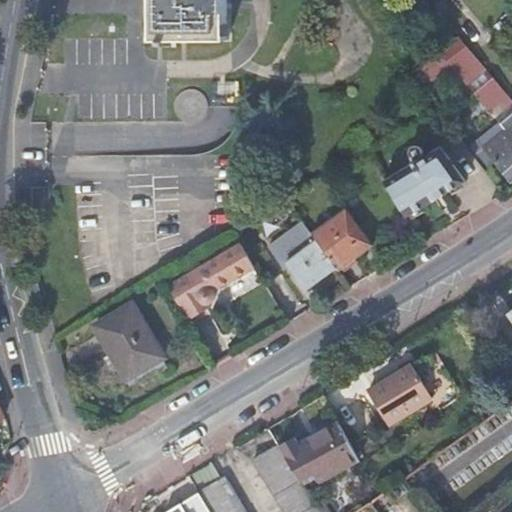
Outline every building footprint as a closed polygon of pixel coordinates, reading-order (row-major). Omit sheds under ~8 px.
[(167,41),(178,41),(187,41),(187,38),(191,38),(191,41),(224,41),(223,0),(152,0),(153,42),(161,42),(161,46),(167,46),(167,41)] [(511,99),(467,47),(449,61),(500,122),(506,131),(482,150),(509,184),(511,180),(511,99)] [(408,167),(384,182),(406,218),(409,216),(420,209),(435,200),(450,191),(462,184),(466,182),(442,147),(422,159),(421,158),(423,153),(422,149),(419,145),(415,144),(411,144),(408,146),(405,149),(403,154),(403,159),(408,167)] [(462,184),(450,191),(453,195),(464,188),(462,184)] [(420,209),(409,216),(412,220),(423,213),(420,209)] [(338,269),(340,272),(357,260),(373,247),(347,211),(313,236),(338,269)] [(271,248),(284,267),(289,264),(298,277),(297,278),(307,292),(323,281),(338,269),(313,236),(305,223),(271,248)] [(256,232),(239,242),(241,245),(256,269),(268,289),(285,279),(256,232)] [(241,245),(169,289),(188,322),(212,307),(211,306),(214,303),(216,298),(216,295),(215,293),(230,284),(256,269),(241,245)] [(146,374),(165,362),(133,309),(95,331),(127,385),(146,374)] [(412,368),(368,395),(387,427),(432,401),(412,368)] [(278,448),(299,483),(313,475),(317,483),(358,460),(337,423),(297,446),(294,440),(278,448)] [(252,462),(281,511),(315,511),(299,483),(278,448),(278,447),(252,462)] [(207,511),(242,511),(223,480),(197,494),(207,511)] [(207,511),(197,494),(166,511),(207,511)]
